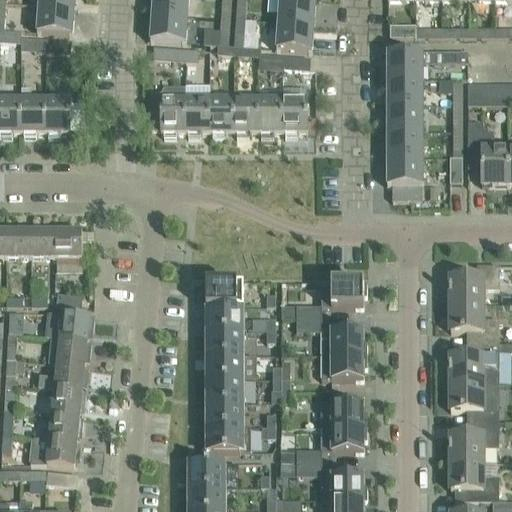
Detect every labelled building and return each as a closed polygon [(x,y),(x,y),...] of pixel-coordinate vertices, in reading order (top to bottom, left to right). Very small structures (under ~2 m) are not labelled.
[(75,13),(75,0),(40,0),(40,10),(75,13)] [(188,21),(189,0),(154,0),(153,18),(188,21)] [(231,24),(232,0),(222,0),(220,23),(231,24)] [(246,25),(247,0),(237,0),(236,24),(246,25)] [(314,29),(316,3),(281,1),(279,27),(314,29)] [(73,40),(75,13),(40,10),(38,38),(42,38),(69,40),(73,40)] [(186,48),(188,21),(153,18),(151,46),(155,46),(182,47),(182,48),(186,48)] [(229,51),(231,24),(220,23),(218,50),(229,51)] [(244,52),(246,25),(236,24),(234,51),(235,52),(244,52)] [(312,57),(314,29),(279,27),(277,55),(281,55),(281,54),(309,56),(309,57),(312,57)] [(416,42),(416,33),(416,30),(391,30),(391,42),(416,42)] [(443,42),(443,33),(416,33),(416,42),(443,42)] [(469,42),(469,33),(443,33),(443,42),(469,42)] [(495,42),(496,33),(469,33),(469,42),(495,42)] [(511,41),(511,33),(496,33),(495,42),(511,41)] [(22,48),(23,37),(5,35),(0,34),(0,47),(6,48),(6,47),(22,48)] [(46,58),(47,44),(37,43),(36,57),(46,58)] [(72,59),(73,45),(47,44),(46,58),(72,59)] [(234,51),(229,51),(218,50),(218,59),(235,60),(235,52),(234,51)] [(187,67),(188,54),(155,51),(154,65),(187,67)] [(251,53),(244,52),(235,52),(235,60),(251,61),(251,53)] [(199,54),(188,54),(187,67),(198,68),(199,54)] [(423,85),(423,57),(423,56),(420,56),(420,57),(392,57),(392,56),(388,56),(388,85),(423,85)] [(469,57),(443,57),(443,69),(469,69),(469,57)] [(283,73),(284,60),(272,60),(271,72),(283,73)] [(311,75),(311,62),(284,60),(283,73),(311,75)] [(462,113),(462,84),(453,84),(453,113),(462,113)] [(423,113),(423,85),(388,85),(388,113),(423,113)] [(511,109),(511,88),(502,89),(502,110),(511,109)] [(480,110),(480,89),(469,89),(469,110),(480,110)] [(491,110),(491,89),(480,89),(480,110),(491,110)] [(502,110),(502,89),(491,89),(491,110),(502,110)] [(187,139),(187,105),(187,91),(165,91),(163,98),(152,98),(152,135),(162,135),(162,139),(165,139),(165,142),(177,142),(177,139),(187,139)] [(46,139),(46,104),(31,104),(31,93),(22,93),(22,104),(21,138),(24,138),(24,142),(36,142),(36,138),(46,139)] [(21,138),(22,104),(0,104),(0,138),(0,142),(12,142),(12,138),(21,138)] [(71,104),(51,104),(46,104),(46,139),(49,138),(49,142),(61,142),(61,138),(71,139),(71,104)] [(210,139),(210,104),(187,105),(187,139),(190,139),(190,142),(202,142),(202,139),(210,139)] [(235,139),(235,104),(210,104),(210,139),(213,139),(213,142),(225,142),(225,139),(235,139)] [(259,139),(259,104),(235,104),(235,139),(238,139),(238,142),(250,142),(250,139),(259,139)] [(283,138),(283,104),(259,104),(259,139),(262,139),(262,142),(274,142),(274,139),(283,138)] [(308,104),(283,104),(283,138),(286,139),(286,142),(298,142),(298,138),(308,138),(308,104)] [(424,137),(423,113),(388,113),(388,137),(424,137)] [(463,137),(462,113),(453,113),(453,137),(463,137)] [(508,191),(508,152),(494,152),(494,137),(484,137),(484,128),(468,128),(468,174),(482,174),(482,191),(508,191)] [(424,165),(424,137),(388,137),(388,165),(424,165)] [(463,165),(463,137),(453,137),(453,163),(451,163),(451,165),(463,165)] [(424,191),(424,165),(388,165),(388,191),(392,191),(393,191),(393,206),(423,206),(423,191),(424,191)] [(463,188),(463,165),(451,165),(451,189),(463,188)] [(94,235),(83,235),(57,236),(57,263),(83,263),(83,246),(94,246),(94,235)] [(33,263),(33,236),(7,236),(7,263),(33,263)] [(57,263),(57,236),(33,236),(33,263),(57,263)] [(500,295),(500,290),(500,270),(477,270),(478,282),(451,282),(451,310),(484,310),(484,295),(500,295)] [(297,311),(297,325),(322,325),(322,313),(364,313),(364,301),(368,301),(368,287),(322,287),(322,311),(297,311)] [(244,288),(203,288),(203,303),(207,303),(207,312),(244,312),(244,288)] [(57,312),(83,315),(84,302),(58,299),(57,312)] [(267,301),(267,313),(276,313),(276,301),(267,301)] [(24,312),(24,302),(7,302),(7,312),(24,312)] [(48,312),(48,302),(32,302),(32,312),(48,312)] [(484,324),(484,310),(451,310),(451,337),(474,337),(474,349),(500,349),(500,324),(484,324)] [(244,336),(244,312),(207,312),(207,336),(244,336)] [(88,347),(90,321),(63,318),(60,344),(88,347)] [(276,325),(267,325),(267,336),(276,336),(276,325)] [(322,336),(322,325),(297,325),(297,338),(322,338),(322,361),(368,360),(368,347),(364,347),(364,336),(322,336)] [(244,360),(244,336),(207,336),(207,360),(244,360)] [(267,336),(267,348),(276,348),(276,336),(267,336)] [(18,355),(19,339),(9,338),(8,355),(18,355)] [(85,371),(88,347),(60,344),(58,369),(85,371)] [(500,389),(500,349),(474,349),(474,361),(451,361),(451,389),(484,389),(500,389)] [(244,384),(244,360),(207,360),(207,384),(244,384)] [(368,374),(368,360),(322,361),(322,385),(364,385),(364,374),(368,374)] [(25,365),(17,365),(7,364),(7,380),(16,381),(16,377),(24,377),(25,365)] [(83,396),(85,371),(58,369),(56,381),(40,379),(39,392),(55,393),(83,396)] [(282,372),(273,372),(273,384),(282,384),(282,372)] [(244,408),(244,384),(207,384),(207,408),(244,408)] [(282,384),(273,384),(273,396),(282,396),(282,384)] [(15,407),(16,390),(6,389),(5,407),(15,407)] [(484,403),(484,389),(451,389),(451,416),(474,416),(474,428),(499,428),(500,403),(484,403)] [(80,422),(83,396),(55,393),(52,419),(80,422)] [(290,408),(290,396),(282,396),(282,408),(290,408)] [(244,433),(244,408),(207,408),(207,432),(244,433)] [(322,408),(322,433),(368,433),(368,420),(364,420),(364,408),(322,408)] [(13,432),(14,415),(4,415),(3,431),(13,432)] [(77,446),(80,422),(52,419),(50,444),(77,446)] [(276,420),(267,420),(267,432),(276,432),(276,420)] [(499,453),(499,428),(474,428),(474,440),(451,440),(451,468),(483,468),(498,468),(498,453),(499,453)] [(203,457),(250,457),(250,432),(244,433),(207,433),(207,442),(203,442),(203,457)] [(267,432),(267,444),(276,444),(276,432),(267,432)] [(368,446),(368,433),(322,433),(322,456),(297,456),(297,469),(322,469),(323,457),(364,457),(364,446),(368,446)] [(12,458),(13,440),(3,440),(2,457),(12,458)] [(74,473),(77,446),(50,444),(34,442),(31,470),(47,470),(74,473)] [(226,468),(185,468),(185,484),(189,484),(189,493),(226,493),(226,468)] [(483,482),(483,468),(451,468),(451,495),(477,495),(478,507),(493,506),(499,507),(499,482),(483,482)] [(368,506),(368,492),(364,492),(364,480),(322,480),(322,469),(297,469),(297,482),(322,482),(322,505),(364,505),(364,506),(368,506)] [(20,485),(20,475),(4,475),(4,485),(20,485)] [(46,475),(30,475),(30,484),(46,485),(46,475)] [(77,492),(78,479),(47,476),(46,489),(77,492)] [(270,481),(261,481),(261,493),(270,493),(270,481)] [(226,511),(226,493),(189,493),(188,511),(226,511)]
